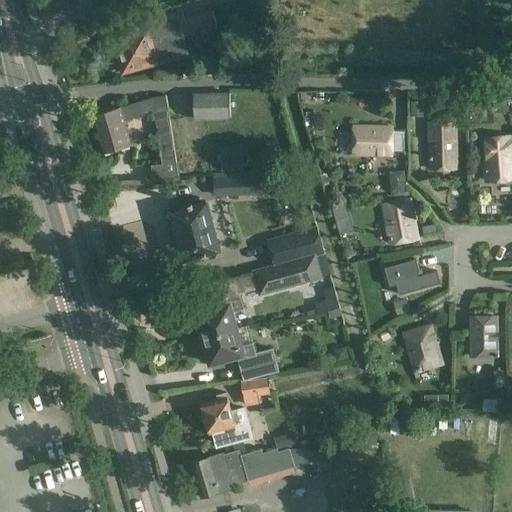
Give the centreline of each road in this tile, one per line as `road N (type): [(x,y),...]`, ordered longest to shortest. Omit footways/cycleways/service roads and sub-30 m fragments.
road 1 (primary): [(157,511),(10,0)]
road 2 (primary): [(0,36),(138,511)]
